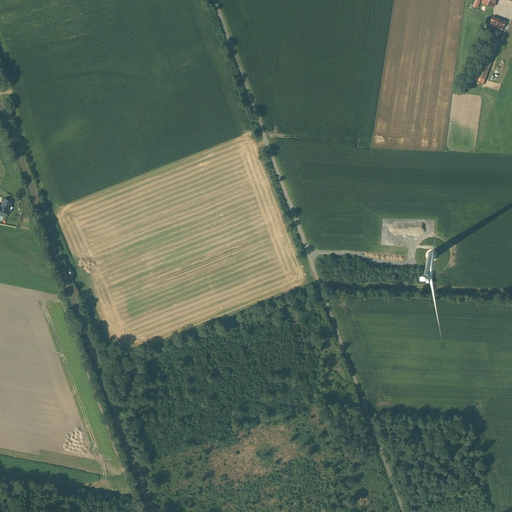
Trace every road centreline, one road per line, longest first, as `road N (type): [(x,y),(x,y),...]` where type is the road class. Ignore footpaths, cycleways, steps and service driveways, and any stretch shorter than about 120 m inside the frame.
road 1 (unclassified): [(213,0),(403,511)]
road 2 (track): [(292,211),(431,218)]
